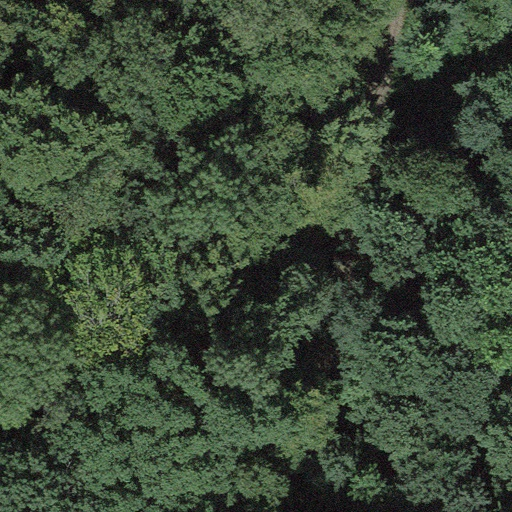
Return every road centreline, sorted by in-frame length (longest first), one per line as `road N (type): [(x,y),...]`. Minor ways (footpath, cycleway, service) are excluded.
road 1 (track): [(412,0),(383,262),(292,511)]
road 2 (track): [(0,447),(255,511)]
